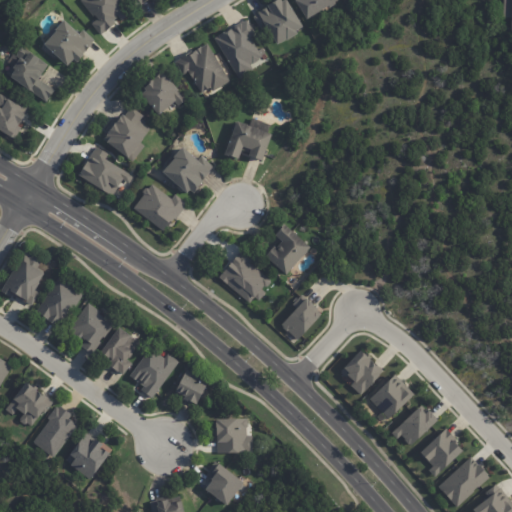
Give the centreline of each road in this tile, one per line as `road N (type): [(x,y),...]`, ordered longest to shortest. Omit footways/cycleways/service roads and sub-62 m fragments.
road 1 (secondary): [(417,511),(294,371),(170,275),(0,163)]
road 2 (secondary): [(0,196),(201,331),(386,511)]
road 3 (residential): [(511,479),(403,351),(360,317),(301,378)]
road 4 (residential): [(21,210),(95,93),(217,0)]
road 5 (residential): [(0,331),(173,459)]
